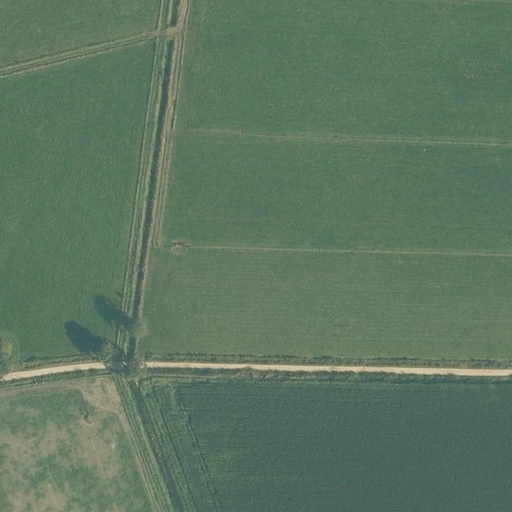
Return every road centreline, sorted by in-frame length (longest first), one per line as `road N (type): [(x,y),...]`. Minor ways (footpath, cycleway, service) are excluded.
road 1 (track): [(0,379),(159,364),(511,372)]
road 2 (track): [(183,0),(169,129)]
